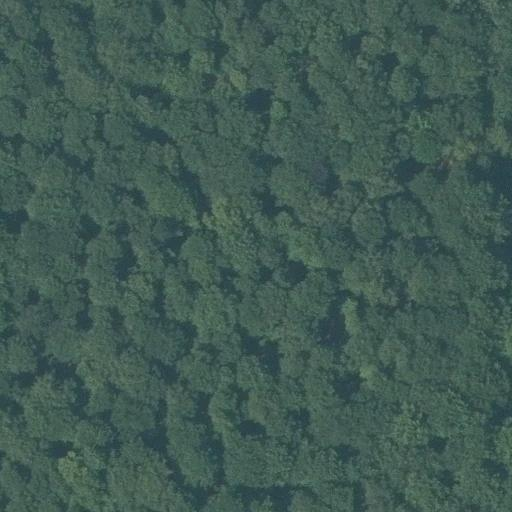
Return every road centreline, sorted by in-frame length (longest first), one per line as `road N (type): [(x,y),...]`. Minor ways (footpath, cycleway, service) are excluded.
road 1 (track): [(469,0),(500,247),(490,511)]
road 2 (track): [(0,295),(114,0)]
